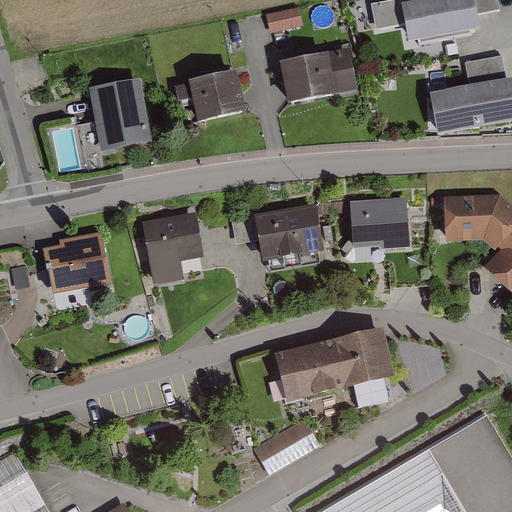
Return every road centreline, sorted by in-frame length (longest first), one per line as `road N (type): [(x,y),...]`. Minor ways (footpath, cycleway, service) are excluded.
road 1 (residential): [(0,411),(318,322),(405,320),(511,355)]
road 2 (residential): [(42,211),(216,177),(511,157)]
road 3 (residential): [(42,211),(0,71)]
